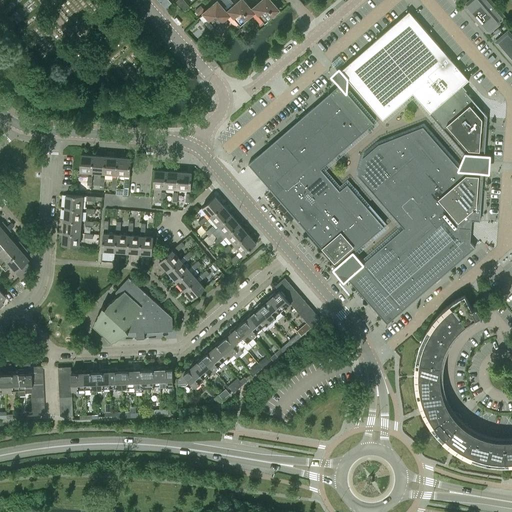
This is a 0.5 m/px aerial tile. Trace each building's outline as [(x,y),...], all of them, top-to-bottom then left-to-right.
[(239,24),(253,12),(242,0),(240,0),(229,10),(234,17),(233,18),(239,24)] [(264,22),(278,9),(270,0),(262,0),(253,8),(259,14),(258,15),(264,22)] [(470,0),(466,4),(466,7),(486,31),(489,31),(498,24),(498,21),(502,17),(487,0),(470,0)] [(214,27),(229,15),(217,1),(204,13),(210,19),(208,20),(214,27)] [(205,10),(201,5),(196,9),(200,14),(205,10)] [(410,11),(341,71),(361,94),(364,97),(383,118),(412,93),(425,107),(430,112),(466,154),(484,155),(487,116),(461,86),(468,79),(410,11)] [(233,30),(236,34),(241,29),(238,25),(233,30)] [(511,36),(508,32),(496,42),(511,61),(511,36)] [(275,140),(249,163),(256,171),(266,183),(271,189),(275,194),(317,242),(335,262),(357,242),(380,222),(354,191),(347,184),(340,191),(314,161),(343,135),(350,143),(374,123),(351,97),(349,94),(348,93),(346,91),(345,89),(343,87),(340,84),(331,92),(275,140)] [(362,264),(347,277),(387,322),(402,309),(474,247),(470,241),(471,219),(480,220),(481,198),(483,176),(483,171),(462,170),(424,126),(379,143),(363,157),(359,174),(385,205),(405,227),(393,237),(370,257),(362,264)] [(92,172),(93,155),(81,154),(80,171),(92,172)] [(105,173),(106,156),(93,155),(92,172),(105,173)] [(117,174),(118,157),(106,156),(105,173),(117,174)] [(130,175),(131,158),(118,157),(117,174),(130,175)] [(165,188),(166,171),(154,170),(153,187),(165,188)] [(178,189),(179,172),(166,171),(165,188),(178,189)] [(190,190),(191,172),(179,172),(178,189),(190,190)] [(82,208),(83,195),(66,194),(65,207),(82,208)] [(210,217),(223,206),(215,196),(202,208),(210,217)] [(219,226),(232,215),(223,206),(210,217),(219,226)] [(81,220),(82,208),(65,207),(64,219),(81,220)] [(227,236),(240,225),(232,215),(219,226),(227,236)] [(201,226),(208,220),(205,217),(199,223),(201,226)] [(80,233),(81,220),(64,219),(63,232),(80,233)] [(209,234),(216,229),(213,225),(206,231),(209,234)] [(235,245),(248,234),(240,225),(227,236),(235,245)] [(7,234),(11,231),(6,226),(0,231),(0,248),(11,239),(7,234)] [(79,246),(80,233),(63,232),(62,244),(79,246)] [(114,251),(116,234),(103,234),(102,250),(114,251)] [(127,252),(128,235),(116,234),(114,251),(127,252)] [(243,255),(256,243),(248,234),(235,245),(240,251),(237,254),(231,259),(234,263),(240,257),(243,254),(243,255)] [(139,253),(141,236),(128,235),(127,252),(139,253)] [(217,244),(224,238),(221,235),(214,241),(217,244)] [(152,254),(153,237),(141,236),(139,253),(152,254)] [(19,241),(15,244),(11,239),(0,248),(0,254),(1,256),(0,256),(0,265),(23,246),(19,241)] [(178,251),(184,245),(181,242),(175,247),(178,251)] [(226,253),(232,248),(229,244),(223,250),(226,253)] [(24,254),(28,251),(23,246),(0,265),(5,271),(10,266),(14,271),(26,261),(28,259),(24,254)] [(167,271),(180,260),(172,250),(159,261),(167,271)] [(187,259),(193,254),(190,251),(184,256),(187,259)] [(176,280),(189,269),(180,260),(167,271),(176,280)] [(20,278),(32,268),(26,261),(14,271),(20,278)] [(184,290),(197,279),(189,269),(176,280),(184,290)] [(203,278),(209,273),(206,269),(200,274),(203,278)] [(173,331),(172,317),(129,277),(115,292),(118,295),(108,304),(106,308),(103,307),(103,306),(93,325),(111,342),(129,331),(136,331),(136,338),(136,339),(145,339),(145,338),(144,338),(144,332),(173,331)] [(280,291),(289,283),(285,278),(276,286),(278,289),(280,291)] [(205,288),(197,279),(184,290),(192,299),(205,288)] [(284,296),(293,288),(289,283),(280,291),(284,296)] [(288,300),(297,292),(293,288),(284,296),(288,300)] [(288,300),(284,296),(280,291),(278,289),(269,298),(280,311),(285,307),(286,308),(291,304),(288,300)] [(292,305),(301,297),(297,292),(288,300),(291,304),(292,305)] [(476,307),(472,309),(464,295),(460,297),(456,300),(452,302),(450,304),(448,305),(445,307),(442,311),(440,313),(438,315),(435,318),(433,321),(429,326),(427,329),(426,331),(424,335),(423,337),(422,340),(420,343),(419,347),(418,349),(417,352),(416,356),(416,358),(415,360),(415,362),(415,365),(414,368),(414,371),(414,375),(414,378),(414,381),(414,384),(415,387),(415,390),(416,393),(416,397),(417,399),(418,403),(420,408),(421,411),(422,414),(425,418),(425,419),(427,422),(428,424),(430,426),(431,429),(433,432),(437,435),(442,441),(446,444),(452,450),(459,454),(461,456),(464,457),(467,458),(469,459),(475,461),(481,463),(484,464),(490,465),(493,466),(497,466),(502,466),(505,466),(509,466),(511,465),(511,437),(506,438),(497,438),(487,436),(478,433),(472,429),(467,426),(461,421),(457,416),(452,410),(449,404),(446,397),(444,390),(442,382),(442,375),(443,367),(444,360),(447,352),(451,344),(455,337),(462,331),(469,325),(475,321),(482,318),(476,307)] [(295,309),(305,301),(301,297),(292,305),(295,309)] [(276,315),(280,311),(269,298),(259,306),(272,320),(277,316),(276,315)] [(299,314),(309,305),(305,301),(295,309),(299,314)] [(303,318),(313,310),(309,305),(299,314),(303,318)] [(267,325),(272,320),(259,306),(250,314),(261,327),(266,323),(267,325)] [(307,323),(317,314),(313,310),(303,318),(307,323)] [(256,332),(261,327),(250,314),(240,322),(253,337),(257,333),(256,332)] [(311,327),(321,319),(317,314),(307,323),(311,327)] [(248,341),(253,337),(240,322),(231,331),(242,344),(247,340),(248,341)] [(237,348),(242,344),(231,331),(221,339),(234,353),(238,349),(237,348)] [(292,344),(302,336),(299,333),(290,341),(292,344)] [(228,358),(234,353),(221,339),(212,347),(223,360),(227,357),(228,358)] [(283,352),(292,344),(290,341),(280,349),(283,352)] [(219,365),(223,360),(212,347),(202,355),(215,370),(220,366),(219,365)] [(273,360),(283,352),(280,349),(271,357),(273,360)] [(210,374),(215,370),(202,355),(193,364),(204,377),(209,373),(210,374)] [(200,381),(204,377),(193,364),(183,372),(184,374),(178,379),(179,386),(186,385),(191,381),(196,387),(201,383),(200,381)] [(31,390),(30,384),(30,378),(30,372),(30,367),(23,367),(23,369),(17,369),(17,371),(18,389),(17,389),(17,396),(24,395),(24,390),(31,390)] [(160,385),(160,367),(147,368),(148,387),(154,387),(154,392),(160,391),(160,385)] [(166,386),(173,386),(173,367),(160,367),(160,385),(166,385),(166,386)] [(129,386),(135,386),(135,368),(122,369),(123,388),(129,388),(129,386)] [(147,368),(135,368),(135,386),(135,392),(141,392),(141,387),(148,387),(147,368)] [(104,387),(110,387),(109,369),(97,370),(98,389),(104,389),(104,387)] [(116,388),(123,388),(122,369),(109,369),(110,387),(116,387),(116,388)] [(79,388),(85,388),(84,370),(71,371),(71,373),(71,379),(72,385),(72,390),(79,390),(79,388)] [(91,389),(98,389),(97,370),(84,370),(85,388),(91,388),(91,389)] [(17,389),(18,389),(17,371),(4,372),(5,391),(11,390),(11,389),(17,389)] [(234,392),(243,384),(241,380),(236,385),(231,389),(234,392)]
